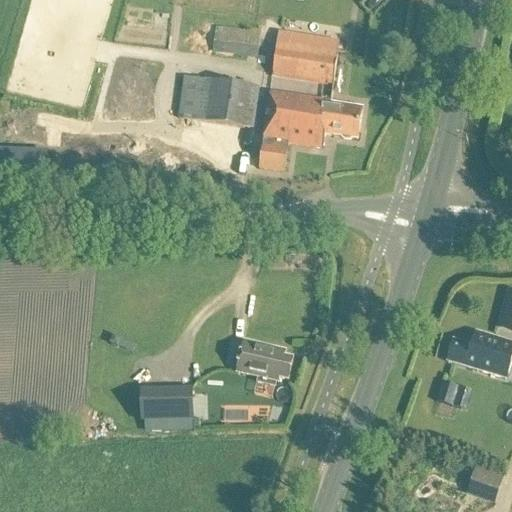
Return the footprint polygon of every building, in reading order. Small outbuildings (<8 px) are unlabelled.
[(217,31),(214,56),(258,62),(261,37),(249,36),(217,31)] [(338,59),(277,50),(273,81),(333,90),(338,59)] [(255,134),(260,92),(184,80),(178,122),(255,134)] [(331,107),(331,104),(271,95),(264,145),(323,153),(325,138),(334,140),(358,143),(363,111),(331,107)] [(285,177),(289,151),(263,148),(259,173),(285,177)] [(0,154),(0,173),(45,176),(46,156),(0,154)] [(511,294),(506,293),(495,331),(511,335),(511,294)] [(448,365),(507,383),(511,366),(511,346),(477,336),(472,350),(454,344),(448,365)] [(236,376),(258,381),(257,386),(276,391),(277,386),(279,386),(280,383),(289,385),(294,362),(285,360),(287,356),(243,345),(236,376)] [(437,404),(452,409),(458,390),(443,385),(437,404)] [(143,396),(144,428),(194,427),(193,394),(143,396)] [(492,504),(502,477),(476,467),(466,494),(492,504)]
